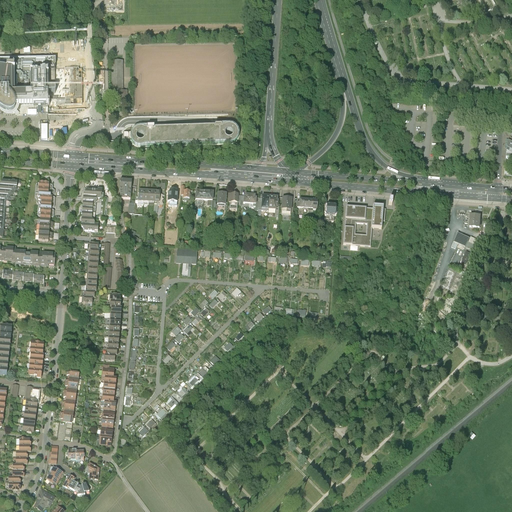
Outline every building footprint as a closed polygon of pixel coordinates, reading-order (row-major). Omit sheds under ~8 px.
[(15,106),(15,104),(13,100),(13,92),(14,92),(14,66),(14,59),(0,58),(0,107),(3,110),(6,111),(9,112),(11,112),(14,110),(15,109),(15,106)] [(55,58),(14,59),(14,66),(14,92),(13,92),(13,100),(15,104),(33,104),(33,105),(39,105),(45,105),(45,104),(48,104),(48,88),(55,88),(55,68),(55,58)] [(123,61),(111,61),(111,91),(116,91),(123,91),(123,61)] [(127,91),(123,91),(116,91),(116,103),(127,103),(127,91)] [(137,145),(140,146),(144,145),(147,144),(154,144),(215,143),(222,143),(225,144),(229,144),(233,143),(236,141),(237,138),(238,134),(237,131),(235,128),(232,126),(229,125),(221,125),(214,125),(214,127),(209,127),(154,128),(154,126),(152,126),(147,126),(140,126),(137,127),(134,128),(132,131),(131,132),(123,132),(123,134),(123,139),(123,140),(132,140),(132,141),(134,144),(137,145)] [(120,199),(130,200),(131,181),(120,180),(119,190),(120,199)] [(50,184),(39,183),(38,196),(41,196),(49,196),(50,195),(50,194),(50,184)] [(160,192),(155,191),(154,203),(157,203),(156,206),(162,206),(163,206),(164,200),(162,199),(162,195),(160,195),(160,192)] [(178,194),(168,193),(167,203),(174,204),(174,202),(178,202),(178,194)] [(204,193),(196,193),(195,201),(203,202),(204,193)] [(213,194),(204,193),(203,202),(212,202),(213,194)] [(83,209),(95,209),(95,214),(105,215),(106,207),(106,195),(84,194),(84,195),(83,200),(83,209)] [(226,195),(218,194),(217,206),(226,207),(226,195)] [(239,195),(228,194),(227,203),(230,203),(237,204),(238,204),(238,203),(239,197),(239,195)] [(50,217),(51,210),(51,208),(51,197),(49,196),(41,196),(40,209),(40,214),(40,220),(50,220),(50,217)] [(269,211),(270,197),(262,197),(262,200),(261,209),(261,211),(269,211)] [(278,198),(270,197),(269,211),(277,212),(277,209),(278,209),(279,202),(278,202),(278,198)] [(293,200),(283,199),(282,211),(291,212),(292,212),(293,200)] [(309,201),(300,201),(299,203),(298,203),(297,210),(299,210),(308,211),(309,201)] [(309,201),(308,211),(313,211),(313,212),(317,212),(318,202),(309,201)] [(334,206),(325,206),(324,217),(332,218),(335,216),(335,209),(334,206)] [(348,206),(347,219),(366,220),(367,208),(364,208),(348,206)] [(373,228),(383,229),(383,222),(386,222),(387,210),(384,210),(385,207),(374,206),(374,209),(373,228)] [(366,220),(347,219),(346,227),(354,228),(353,245),(372,247),(373,228),(374,209),(367,208),(366,220)] [(82,221),(82,225),(98,226),(99,224),(94,224),(95,214),(95,209),(83,209),(83,213),(82,217),(82,221)] [(480,217),(470,216),(469,228),(480,229),(480,217)] [(98,233),(98,226),(82,225),(81,232),(90,232),(98,233)] [(354,228),(346,227),(344,244),(353,245),(354,228)] [(471,238),(469,243),(467,242),(470,236),(457,231),(455,238),(467,243),(465,247),(472,250),(476,240),(471,238)] [(175,234),(163,233),(163,243),(174,244),(174,243),(175,234)] [(4,247),(2,247),(2,260),(13,260),(14,250),(14,248),(4,247)] [(177,249),(176,264),(196,266),(197,253),(194,253),(195,251),(177,249)] [(23,265),(24,251),(17,251),(14,250),(13,260),(13,264),(23,265)] [(34,266),(35,252),(27,252),(24,251),(23,265),(34,266)] [(44,267),(45,253),(42,253),(35,252),(34,266),(44,267)] [(466,252),(461,263),(465,265),(468,259),(470,259),(472,255),(466,252)] [(45,253),(44,267),(55,267),(55,260),(56,254),(45,253)] [(112,269),(105,268),(103,288),(110,288),(112,269)] [(12,280),(13,272),(3,271),(2,279),(6,279),(12,280)] [(22,281),(23,273),(13,272),(12,280),(17,281),(22,281)] [(33,283),(34,274),(23,273),(22,281),(27,282),(33,283)] [(461,285),(465,276),(457,273),(454,283),(461,285)] [(44,276),(34,274),(33,283),(38,283),(43,284),(44,281),(44,276)] [(237,300),(243,294),(237,288),(231,295),(237,300)] [(213,299),(219,294),(215,290),(210,296),(213,299)] [(218,297),(222,300),(228,295),(224,291),(218,297)] [(200,305),(203,309),(209,304),(206,300),(200,305)] [(210,305),(213,309),(219,303),(215,300),(210,305)] [(263,311),(267,315),(273,311),(269,306),(263,311)] [(195,317),(201,312),(197,308),(191,313),(195,317)] [(204,318),(211,312),(206,308),(200,313),(204,318)] [(255,322),(256,321),(259,323),(265,317),(260,313),(253,321),(255,322)] [(187,326),(192,321),(188,316),(183,322),(187,326)] [(196,326),(202,319),(199,316),(193,323),(196,326)] [(246,328),(250,332),(255,325),(252,322),(246,328)] [(188,335),(193,328),(189,324),(183,331),(188,335)] [(176,336),(182,331),(179,327),(173,332),(176,336)] [(179,343),(185,337),(181,333),(176,340),(179,343)] [(240,333),(235,338),(239,342),(244,337),(240,333)] [(173,342),(167,348),(171,351),(177,345),(173,342)] [(225,349),(228,353),(234,347),(231,343),(225,349)] [(0,344),(0,351),(9,352),(9,349),(9,346),(0,344)] [(169,354),(163,360),(167,364),(173,359),(169,354)] [(215,366),(220,360),(216,356),(211,362),(215,366)] [(199,373),(206,366),(210,371),(213,368),(206,361),(197,370),(199,373)] [(104,377),(113,378),(114,369),(109,368),(109,365),(102,365),(101,377),(104,377)] [(199,373),(203,377),(210,371),(206,367),(199,373)] [(197,376),(189,383),(194,388),(202,380),(197,376)] [(183,398),(191,390),(185,384),(177,391),(183,398)] [(174,392),(166,403),(173,408),(181,398),(174,392)] [(113,402),(104,401),(103,411),(114,413),(116,403),(113,402)] [(156,416),(162,420),(167,414),(161,410),(156,416)] [(102,419),(113,420),(114,413),(103,411),(102,419)] [(101,428),(112,429),(113,420),(102,419),(101,428)] [(152,430),(156,423),(149,419),(145,426),(152,430)] [(56,439),(59,422),(53,422),(50,438),(56,439)] [(70,441),(72,424),(66,423),(63,440),(70,441)] [(100,436),(111,438),(112,429),(101,428),(100,436)] [(111,438),(100,436),(99,444),(110,445),(111,438)] [(67,449),(67,459),(76,459),(76,451),(76,450),(71,450),(67,449)] [(89,462),(84,471),(87,474),(86,480),(98,481),(99,468),(96,466),(89,462)] [(46,479),(51,482),(58,470),(54,468),(52,467),(46,479)] [(63,472),(58,470),(51,482),(56,485),(60,478),(63,472)] [(67,491),(69,489),(73,482),(75,479),(68,475),(60,487),(67,491)] [(79,486),(73,482),(69,489),(75,492),(79,486)] [(79,486),(75,492),(75,493),(76,495),(83,496),(89,492),(85,483),(81,484),(81,486),(79,486)] [(45,506),(49,507),(54,497),(40,490),(37,496),(35,501),(32,506),(41,511),(45,506)]
